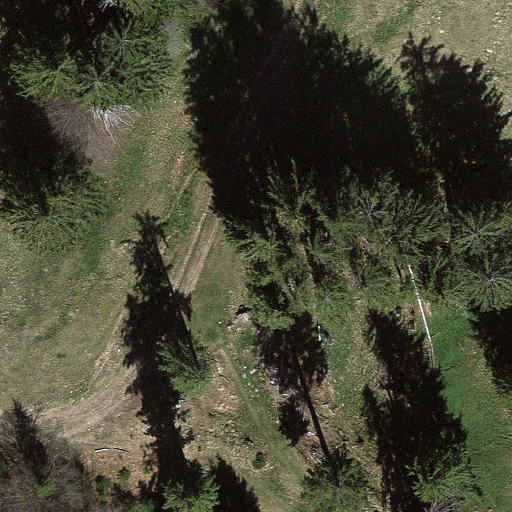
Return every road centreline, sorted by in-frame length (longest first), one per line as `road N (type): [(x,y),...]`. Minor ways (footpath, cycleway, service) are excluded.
road 1 (track): [(282,0),(217,202),(128,386)]
road 2 (track): [(128,386),(95,419),(39,430),(0,426)]
